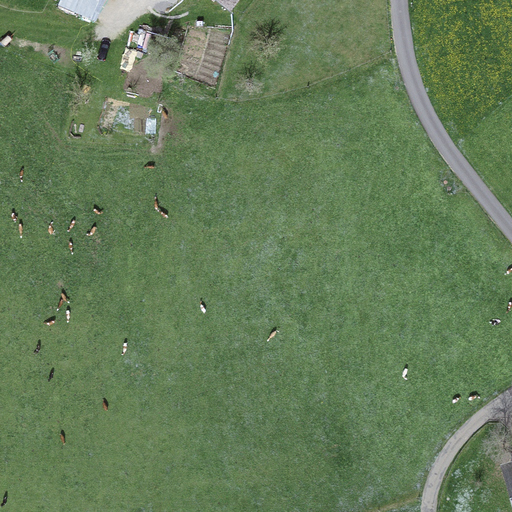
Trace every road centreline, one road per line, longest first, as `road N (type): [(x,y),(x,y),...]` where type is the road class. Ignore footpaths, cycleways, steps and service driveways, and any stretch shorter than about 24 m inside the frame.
road 1 (unclassified): [(399,0),(418,99),(511,229)]
road 2 (track): [(511,394),(458,438),(433,479),(427,511)]
